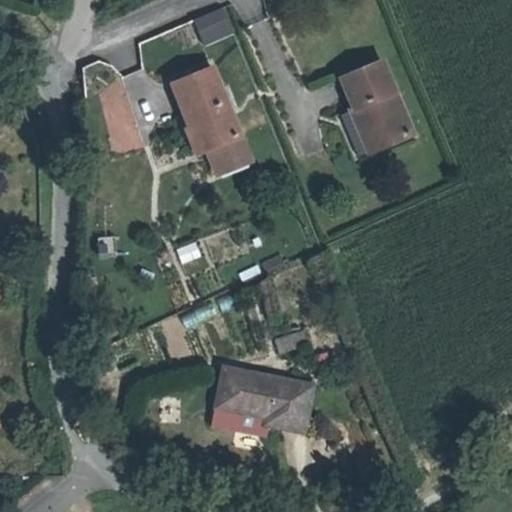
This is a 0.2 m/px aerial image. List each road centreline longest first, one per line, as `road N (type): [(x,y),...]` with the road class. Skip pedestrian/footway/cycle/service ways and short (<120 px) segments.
road 1 (residential): [(50,68),(79,91),(60,413),(111,460)]
road 2 (residential): [(396,511),(511,446)]
